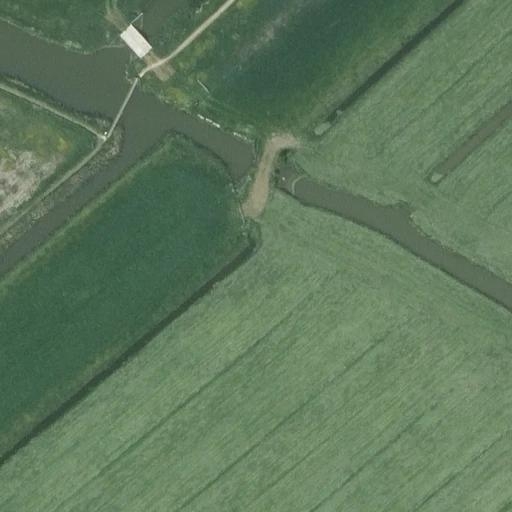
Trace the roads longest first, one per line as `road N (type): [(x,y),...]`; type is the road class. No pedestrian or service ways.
road 1 (track): [(511,348),(410,284),(288,228),(261,195),(276,147),(304,146),(446,207),(465,203),(511,159)]
road 2 (track): [(276,147),(271,130),(200,101),(163,72),(123,33),(106,0)]
